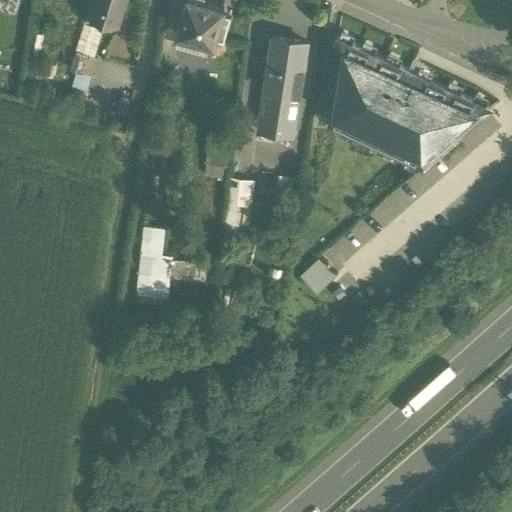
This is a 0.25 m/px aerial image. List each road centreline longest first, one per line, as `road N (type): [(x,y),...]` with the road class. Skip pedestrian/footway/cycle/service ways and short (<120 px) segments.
road 1 (track): [(156,0),(75,511)]
road 2 (motorway): [(511,332),(309,511)]
road 3 (motorway): [(377,511),(511,392)]
